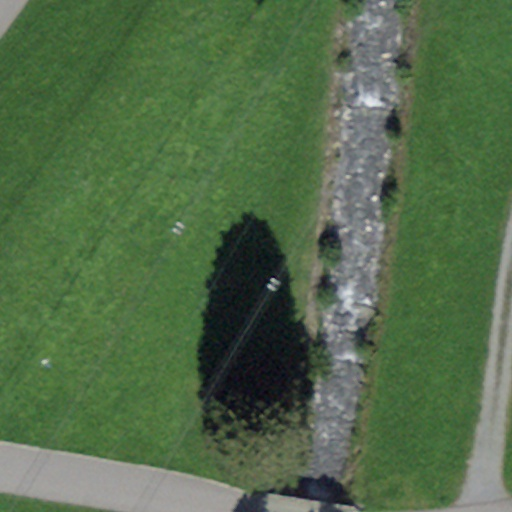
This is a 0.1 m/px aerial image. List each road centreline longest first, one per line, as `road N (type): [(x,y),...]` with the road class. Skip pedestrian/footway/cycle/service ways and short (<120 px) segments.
road 1 (residential): [(248,511),(0,471)]
road 2 (track): [(511,358),(481,511)]
